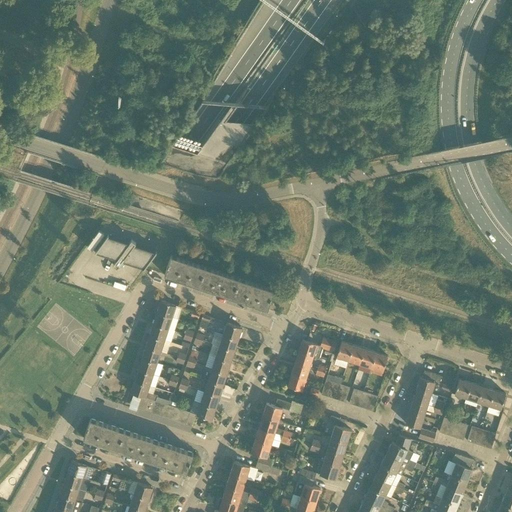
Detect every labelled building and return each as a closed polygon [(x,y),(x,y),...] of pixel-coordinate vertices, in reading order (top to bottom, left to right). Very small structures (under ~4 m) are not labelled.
[(144,269),(157,251),(156,251),(135,245),(136,243),(132,240),(129,243),(109,236),(109,235),(108,235),(95,252),(96,253),(96,252),(117,259),(113,265),(118,268),(123,261),(144,268),(143,269),(144,269)] [(199,286),(206,266),(189,261),(171,255),(165,274),(173,277),(177,279),(180,279),(179,280),(182,281),(184,282),(184,281),(187,282),(191,283),(199,286)] [(233,297),(240,278),(223,272),(206,266),(199,286),(214,291),(214,292),(216,293),(218,293),(219,292),(233,297)] [(274,289),(257,284),(240,278),(233,297),(248,302),(248,303),(250,304),(253,305),(253,304),(268,309),(274,289)] [(173,317),(176,305),(161,300),(157,312),(173,317)] [(169,328),(173,317),(157,312),(153,323),(169,328)] [(239,339),(242,327),(243,327),(227,322),(223,334),(239,339)] [(165,340),(169,328),(153,323),(150,335),(165,340)] [(219,346),(235,351),(239,339),(223,334),(219,346)] [(165,340),(150,335),(146,346),(161,351),(165,340)] [(299,351),(313,356),(319,357),(322,348),(326,349),(334,352),(334,351),(337,342),(323,338),(321,345),(317,344),(303,339),(299,351)] [(348,360),(353,345),(342,341),(337,356),(348,360)] [(360,364),(365,348),(353,345),(348,360),(360,364)] [(157,363),(161,351),(146,346),(142,358),(157,363)] [(231,362),(235,351),(219,346),(216,357),(231,362)] [(372,367),(376,352),(365,348),(360,364),(372,367)] [(326,349),(325,353),(329,354),(328,360),(332,361),(334,351),(334,352),(326,349)] [(310,367),(313,356),(299,351),(295,362),(310,367)] [(376,352),(372,367),(383,371),(388,356),(376,352)] [(212,369),(227,374),(231,362),(216,357),(212,369)] [(157,363),(142,358),(138,369),(154,374),(157,363)] [(306,378),(310,367),(295,362),(292,374),(306,378)] [(154,374),(138,369),(135,380),(150,385),(154,374)] [(223,385),(227,374),(212,369),(208,380),(223,385)] [(417,387),(432,392),(435,382),(440,383),(442,376),(425,370),(422,377),(421,377),(417,387)] [(302,390),(306,378),(292,374),(288,385),(302,390)] [(328,396),(333,381),(326,379),(322,394),(328,396)] [(466,398),(471,382),(460,379),(455,394),(466,398)] [(150,385),(135,380),(131,392),(142,396),(149,398),(156,401),(162,403),(168,405),(169,405),(171,406),(173,401),(175,395),(171,394),(169,400),(157,396),(158,395),(148,391),(150,385)] [(220,396),(223,385),(208,380),(204,391),(220,396)] [(333,398),(338,383),(333,381),(328,396),(333,398)] [(476,406),(478,401),(483,386),(471,382),(466,398),(465,403),(476,406)] [(339,400),(344,385),(338,383),(333,398),(339,400)] [(344,385),(339,400),(346,402),(350,387),(344,385)] [(489,405),(494,390),(483,386),(478,401),(489,405)] [(428,404),(432,392),(417,387),(413,399),(428,404)] [(354,405),(359,390),(354,388),(349,403),(354,405)] [(361,406),(365,392),(359,390),(354,405),(361,406)] [(501,409),(501,408),(506,393),(494,390),(489,405),(501,409)] [(216,408),(220,396),(204,391),(201,403),(216,408)] [(367,409),(372,394),(365,392),(361,406),(367,409)] [(372,394),(367,409),(373,411),(378,396),(372,394)] [(149,398),(142,396),(138,408),(145,410),(149,398)] [(149,398),(145,410),(152,412),(156,401),(149,398)] [(263,415),(279,420),(283,408),(289,410),(291,403),(277,399),(275,405),(267,403),(263,415)] [(424,416),(428,404),(413,399),(410,411),(424,416)] [(158,415),(162,403),(156,401),(152,412),(158,415)] [(169,405),(168,405),(162,403),(158,415),(165,417),(169,405)] [(216,408),(201,403),(197,414),(212,419),(216,408)] [(176,407),(171,406),(169,405),(165,417),(172,419),(176,407)] [(179,421),(183,410),(176,407),(172,419),(179,421)] [(186,424),(190,412),(183,410),(179,421),(186,424)] [(420,428),(424,416),(410,411),(406,423),(420,428)] [(190,412),(186,424),(193,426),(197,414),(190,412)] [(259,427),(275,432),(279,420),(263,415),(259,427)] [(331,437),(347,442),(351,429),(343,427),(345,420),(331,416),(329,422),(335,424),(331,437)] [(446,434),(451,419),(444,417),(439,432),(446,434)] [(98,444),(101,445),(103,445),(103,444),(118,449),(125,430),(108,424),(90,418),(84,438),(99,443),(98,444)] [(453,436),(457,421),(451,419),(446,434),(453,436)] [(458,438),(463,423),(457,421),(453,436),(458,438)] [(458,438),(464,439),(468,425),(463,423),(458,438)] [(479,428),(476,427),(472,426),(467,440),(474,442),(479,428)] [(255,440),(271,445),(275,432),(259,427),(255,440)] [(422,428),(419,438),(433,442),(436,433),(422,428)] [(474,442),(480,444),(485,430),(479,428),(474,442)] [(133,455),(135,456),(137,457),(138,456),(152,461),(159,441),(142,435),(125,430),(118,449),(133,454),(133,455)] [(490,431),(485,430),(480,444),(485,446),(490,431)] [(485,446),(491,448),(496,433),(490,431),(485,446)] [(392,442),(387,453),(414,467),(424,472),(426,467),(416,462),(420,455),(408,449),(411,439),(399,435),(396,444),(392,442)] [(347,442),(331,437),(327,449),(343,454),(347,442)] [(312,444),(320,447),(322,441),(313,438),(312,444)] [(267,457),(271,445),(255,440),(251,452),(260,455),(258,461),(271,466),(274,459),(267,457)] [(187,472),(194,453),(176,447),(159,441),(152,461),(167,466),(167,467),(169,467),(172,468),(172,467),(187,472)] [(320,447),(312,444),(310,450),(318,452),(320,447)] [(343,454),(327,449),(324,461),(340,466),(343,454)] [(387,453),(381,465),(397,472),(396,473),(402,475),(405,468),(412,471),(414,467),(387,453)] [(452,474),(467,481),(472,469),(470,468),(474,459),(455,453),(452,462),(456,464),(452,474)] [(83,477),(87,465),(72,460),(68,472),(83,477)] [(230,473),(246,479),(254,481),(258,468),(256,468),(250,466),(234,461),(230,473)] [(271,466),(258,461),(256,468),(258,468),(270,472),(271,466)] [(336,479),(340,466),(324,461),(320,474),(336,479)] [(391,483),(396,473),(397,472),(381,465),(376,476),(391,483)] [(300,475),(314,480),(316,473),(303,468),(300,475)] [(111,473),(103,471),(103,470),(99,482),(107,485),(111,473)] [(79,488),(83,477),(68,472),(64,483),(79,488)] [(242,491),(246,479),(230,473),(226,486),(242,491)] [(463,492),(467,481),(452,474),(449,482),(443,479),(436,476),(434,481),(463,492)] [(312,486),(314,480),(300,475),(298,481),(305,483),(301,496),(317,501),(321,488),(312,486)] [(403,489),(396,486),(391,483),(376,476),(370,487),(386,494),(391,497),(394,491),(401,494),(403,489)] [(458,504),(463,492),(434,481),(432,486),(439,488),(436,495),(458,504)] [(149,499),(153,487),(138,482),(134,494),(149,499)] [(76,500),(79,488),(64,483),(60,495),(76,500)] [(250,493),(242,491),(226,486),(223,498),(239,503),(247,505),(249,498),(257,501),(258,496),(250,493)] [(383,501),(386,494),(370,487),(365,498),(386,508),(393,511),(395,507),(388,504),(388,503),(383,501)] [(511,507),(511,493),(506,491),(502,503),(511,507)] [(145,510),(149,499),(134,494),(130,505),(145,510)] [(72,511),(76,500),(60,495),(56,506),(72,511)] [(444,511),(454,511),(458,504),(436,495),(433,502),(426,500),(425,504),(437,509),(444,511)] [(308,511),(313,511),(317,501),(301,496),(297,508),(308,511)] [(235,511),(239,503),(223,498),(221,498),(219,499),(218,501),(219,503),(221,504),(219,510),(223,511),(235,511)] [(392,511),(393,511),(386,508),(365,498),(359,510),(364,511),(377,511),(378,511),(392,511)] [(144,511),(145,510),(130,505),(122,503),(118,511),(144,511)] [(511,511),(511,507),(502,503),(497,511),(511,511)]
